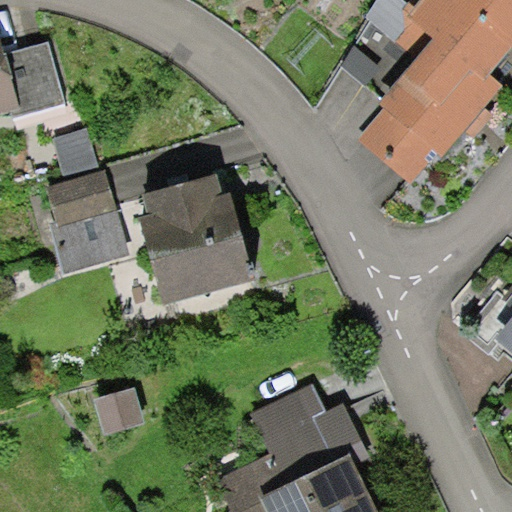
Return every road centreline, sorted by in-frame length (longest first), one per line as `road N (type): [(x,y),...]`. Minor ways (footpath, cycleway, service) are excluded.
road 1 (residential): [(389,310),(285,120),(198,37),(123,0)]
road 2 (residential): [(477,511),(389,310)]
road 3 (residential): [(389,310),(511,174)]
